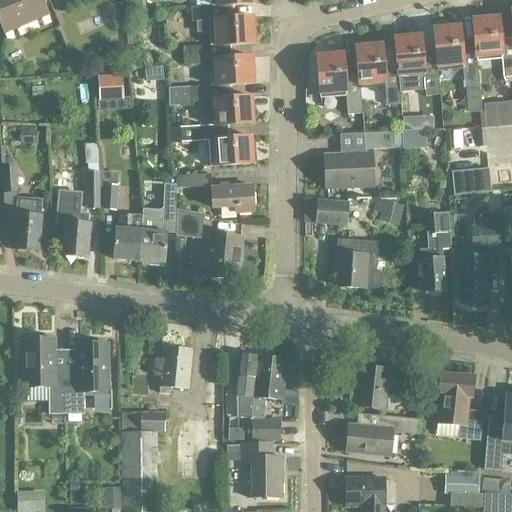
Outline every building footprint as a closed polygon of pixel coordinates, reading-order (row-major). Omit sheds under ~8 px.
[(0,0),(0,25),(4,35),(49,15),(42,0),(0,0)] [(143,10),(142,0),(128,0),(129,11),(143,10)] [(229,47),(255,45),(253,18),(231,20),(230,7),(230,6),(216,7),(216,6),(191,8),(192,24),(214,22),(215,47),(216,47),(229,47)] [(476,58),(477,58),(501,55),(503,79),(511,77),(511,38),(501,40),(498,17),(472,19),(474,47),(475,47),(476,58)] [(479,86),(477,58),(476,58),(475,47),(474,47),(462,48),(459,25),(432,28),(435,56),(436,56),(437,67),(438,67),(462,65),(464,87),(479,86)] [(423,74),(425,97),(440,95),(438,67),(437,67),(436,56),(435,56),(423,58),(420,35),(394,37),(396,66),(398,76),(423,74)] [(383,67),(381,44),(355,46),(357,75),(358,75),(359,85),(360,85),(384,83),(386,106),(401,105),(398,76),(396,66),(383,67)] [(114,63),(106,46),(91,53),(99,70),(114,63)] [(206,75),(214,74),(215,87),(228,87),(255,85),(253,58),(230,60),(229,47),(216,47),(215,47),(191,48),(183,49),(184,66),(205,64),(206,75)] [(152,66),(151,51),(137,52),(138,57),(133,57),(134,66),(138,66),(138,68),(152,66)] [(345,76),(342,53),(316,56),(319,95),(345,93),(347,116),(362,114),(360,85),(359,85),(358,75),(357,75),(345,76)] [(95,82),(95,101),(122,100),(121,81),(95,82)] [(214,127),(228,127),(254,126),(253,99),(229,100),(228,87),(215,87),(168,90),(169,108),(192,107),(192,103),(204,102),(205,113),(213,113),(214,127)] [(496,104),(498,128),(510,127),(508,102),(496,104)] [(486,129),(498,128),(496,104),(484,105),(486,129)] [(404,132),(418,132),(418,118),(403,119),(404,132)] [(229,140),(228,127),(214,127),(179,129),(180,144),(212,142),(214,168),(253,166),(252,139),(229,140)] [(450,130),(451,149),(461,148),(460,129),(450,130)] [(20,133),(20,141),(32,141),(31,133),(20,133)] [(364,135),(364,151),(373,151),(394,150),(394,133),(364,135)] [(67,147),(52,150),(56,171),(71,168),(67,147)] [(373,187),(372,154),(324,156),(326,189),(373,187)] [(462,157),(462,166),(483,164),(482,155),(462,157)] [(17,193),(16,168),(1,169),(3,194),(17,193)] [(490,170),(453,173),(455,197),(492,193),(490,170)] [(87,209),(99,209),(98,193),(98,185),(98,174),(86,174),(86,193),(87,209)] [(98,185),(104,185),(117,186),(117,174),(98,174),(98,185)] [(189,189),(188,177),(177,177),(177,190),(189,189)] [(115,211),(117,186),(104,185),(103,210),(115,211)] [(175,209),(176,193),(176,185),(164,185),(163,193),(163,209),(175,209)] [(235,207),(235,214),(252,213),(251,187),(211,189),(212,209),(235,207)] [(25,253),(27,251),(38,252),(41,217),(40,217),(42,201),(17,199),(13,250),(17,250),(19,252),(25,253)] [(398,226),(404,207),(377,199),(373,211),(380,213),(378,221),(398,226)] [(318,202),(316,224),(346,226),(347,204),(318,202)] [(161,264),(164,264),(166,234),(161,233),(163,212),(142,210),(141,231),(138,262),(149,263),(149,266),(161,267),(161,264)] [(204,216),(177,211),(176,237),(201,240),(204,216)] [(67,214),(66,223),(64,223),(62,256),(87,258),(89,225),(86,225),(87,215),(67,214)] [(449,250),(448,233),(447,214),(425,216),(426,234),(427,250),(419,251),(419,261),(415,261),(416,279),(420,279),(420,293),(430,292),(433,295),(440,294),(442,292),(444,292),(442,251),(449,250)] [(462,262),(462,272),(460,272),(462,305),(487,304),(485,273),(498,273),(497,251),(500,251),(499,226),(498,226),(497,214),(472,215),(473,227),(471,227),(472,250),(473,250),(474,262),(462,262)] [(133,217),(121,216),(120,229),(116,229),(113,260),(138,262),(141,231),(132,231),(133,217)] [(262,229),(243,230),(244,242),(263,241),(262,229)] [(205,278),(235,282),(240,239),(210,236),(209,247),(206,247),(204,261),(207,262),(205,278)] [(177,241),(177,253),(186,253),(187,269),(198,269),(196,240),(177,241)] [(335,253),(334,273),(337,273),(336,288),(365,290),(366,289),(377,289),(380,286),(381,276),(378,273),(375,272),(377,244),(338,241),(337,253),(335,253)] [(23,340),(24,388),(48,388),(48,415),(66,415),(65,371),(55,371),(54,339),(23,340)] [(84,415),(84,393),(108,393),(107,344),(76,344),(77,371),(65,371),(66,415),(84,415)] [(160,376),(159,387),(159,394),(169,395),(170,388),(188,390),(191,351),(163,348),(162,360),(155,360),(154,376),(160,376)] [(251,415),(252,398),(264,399),(268,358),(238,355),(236,378),(238,378),(236,397),(237,419),(250,420),(251,415)] [(286,360),(268,358),(264,399),(282,401),(286,360)] [(357,402),(356,407),(385,410),(386,393),(400,395),(400,392),(408,392),(410,373),(402,372),(402,371),(360,367),(358,389),(349,388),(348,401),(357,402)] [(467,411),(469,398),(471,398),(473,377),(441,374),(438,395),(441,396),(438,424),(459,426),(458,440),(480,442),(483,412),(467,411)] [(179,415),(179,442),(198,442),(198,446),(222,446),(222,377),(203,378),(203,415),(179,415)] [(297,408),(299,393),(286,391),(284,406),(297,408)] [(484,471),(502,473),(503,457),(511,457),(511,395),(506,395),(504,419),(488,418),(484,471)] [(251,409),(264,411),(265,401),(252,400),(251,409)] [(122,511),(155,511),(154,432),(164,432),(164,414),(122,414),(122,511)] [(392,433),(413,435),(413,436),(418,436),(419,421),(378,417),(376,431),(350,428),(350,426),(349,426),(346,453),(347,453),(347,451),(389,455),(389,457),(390,457),(392,433)] [(253,421),(253,441),(281,441),(281,421),(253,421)] [(240,464),(251,464),(251,499),(282,499),(281,458),(271,458),(271,444),(240,445),(240,447),(227,447),(227,462),(240,462),(240,464)] [(479,477),(445,475),(444,495),(450,495),(450,507),(481,509),(482,495),(479,495),(479,477)] [(383,511),(384,480),(347,480),(347,508),(363,508),(363,511),(383,511)] [(104,489),(105,511),(121,510),(120,488),(104,489)] [(44,492),(17,493),(17,511),(31,511),(44,511),(44,492)] [(511,511),(511,494),(484,494),(483,511),(511,511)]
